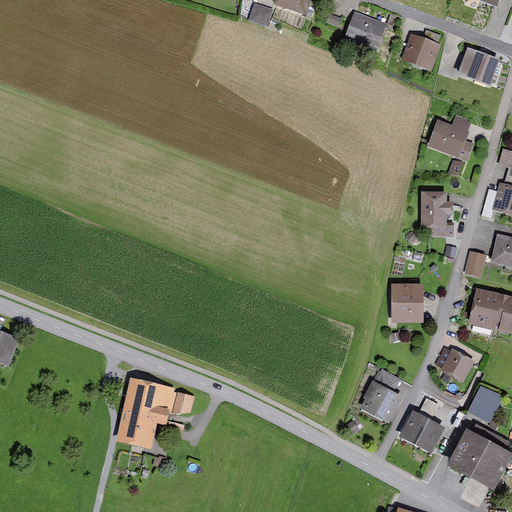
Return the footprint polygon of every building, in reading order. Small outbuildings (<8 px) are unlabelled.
[(309,0),(276,0),(275,4),(305,14),(309,0)] [(271,11),(256,6),(251,22),(266,27),(271,11)] [(370,19),(356,14),(349,31),(357,33),(354,41),(376,49),(384,27),(370,22),(370,19)] [(329,16),(327,22),(338,26),(340,20),(329,16)] [(436,47),(414,39),(406,59),(420,64),(418,68),(427,71),(436,47)] [(497,62),(469,51),(460,75),(470,78),(471,75),(490,82),(497,62)] [(463,134),(468,122),(456,118),(451,129),(439,125),(431,146),(444,151),(445,148),(459,153),(457,157),(465,160),(471,144),(464,141),(466,135),(463,134)] [(462,165),(455,162),(450,175),(458,176),(462,165)] [(507,187),(503,186),(496,209),(511,213),(511,181),(509,181),(507,187)] [(445,195),(424,195),(423,226),(432,226),(432,235),(453,236),(453,224),(452,224),(452,225),(445,225),(445,214),(451,214),(451,205),(445,204),(445,195)] [(511,238),(499,236),(493,261),(511,265),(511,238)] [(456,249),(448,247),(446,255),(454,256),(456,249)] [(485,256),(471,253),(466,272),(480,275),(485,256)] [(418,290),(397,290),(397,318),(418,318),(418,306),(421,306),(421,298),(418,298),(418,290)] [(493,296),(480,293),(473,322),(495,327),(497,319),(502,321),(501,328),(511,330),(511,302),(507,301),(506,304),(501,303),(501,300),(493,298),(493,296)] [(0,358),(6,361),(14,340),(0,334),(0,358)] [(471,362),(454,352),(444,370),(462,379),(471,362)] [(373,386),(367,396),(370,397),(365,406),(366,407),(363,412),(371,416),(374,411),(379,414),(376,419),(385,424),(388,418),(398,399),(392,396),(400,379),(382,370),(373,386)] [(165,388),(132,380),(116,442),(150,450),(156,426),(165,428),(169,410),(160,408),(165,388)] [(501,398),(481,388),(469,411),(490,421),(501,398)] [(194,397),(177,393),(173,410),(190,413),(194,397)] [(440,429),(415,415),(404,435),(430,448),(440,429)] [(470,437),(469,436),(452,467),(462,472),(464,469),(473,473),(471,477),(490,487),(507,456),(505,456),(511,446),(475,427),(470,437)]
